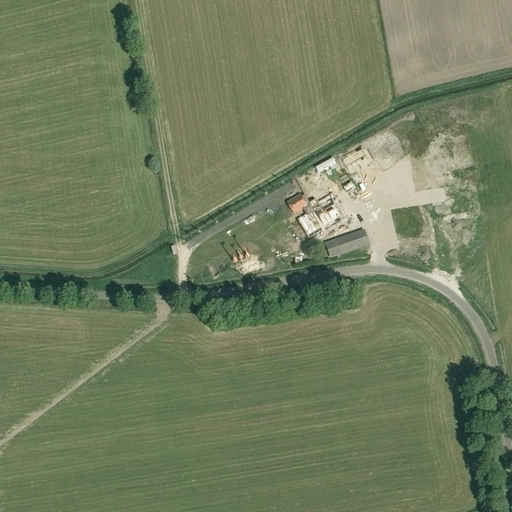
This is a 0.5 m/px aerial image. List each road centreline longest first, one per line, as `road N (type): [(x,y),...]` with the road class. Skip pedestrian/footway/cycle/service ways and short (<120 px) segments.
road 1 (unclassified): [(511,473),(481,331),(461,301),(412,274),(360,270),(185,299),(0,290)]
road 2 (track): [(136,0),(185,299)]
